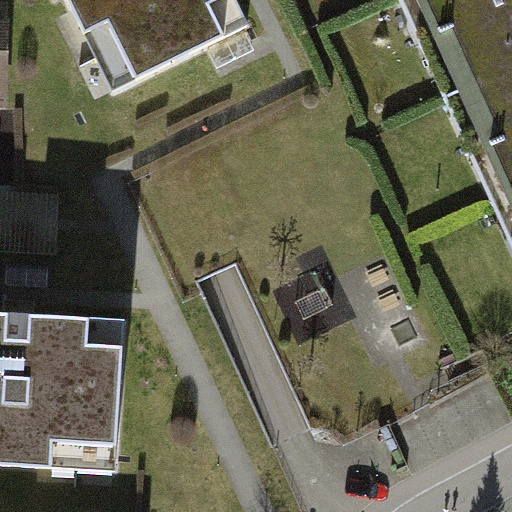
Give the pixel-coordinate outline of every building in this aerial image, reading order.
[(234,0),(68,0),(113,92),(248,27),(234,0)] [(454,107),(511,80),(511,0),(405,0),(449,96),(454,107)] [(0,92),(13,93),(15,14),(0,13),(0,92)] [(511,80),(454,107),(498,205),(511,236),(511,80)] [(18,316),(0,315),(0,478),(118,483),(126,321),(18,316)]
